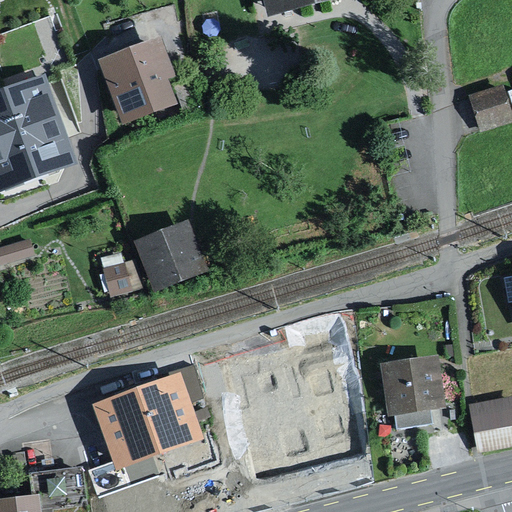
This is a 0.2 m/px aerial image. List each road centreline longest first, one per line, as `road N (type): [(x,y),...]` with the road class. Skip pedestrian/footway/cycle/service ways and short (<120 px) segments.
road 1 (residential): [(0,412),(450,267)]
road 2 (residential): [(174,24),(90,57),(86,179),(0,214)]
road 3 (residential): [(450,267),(436,21),(453,0)]
road 4 (primary): [(347,511),(496,472)]
